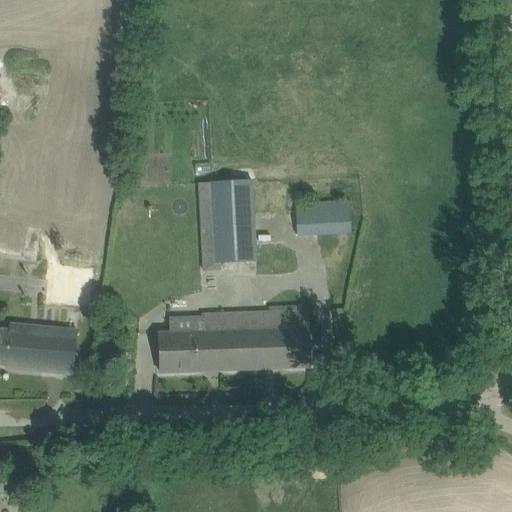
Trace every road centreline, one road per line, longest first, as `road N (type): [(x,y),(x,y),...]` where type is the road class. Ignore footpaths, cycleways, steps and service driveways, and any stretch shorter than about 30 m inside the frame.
road 1 (unclassified): [(0,417),(477,414),(511,430)]
road 2 (track): [(501,0),(511,162)]
